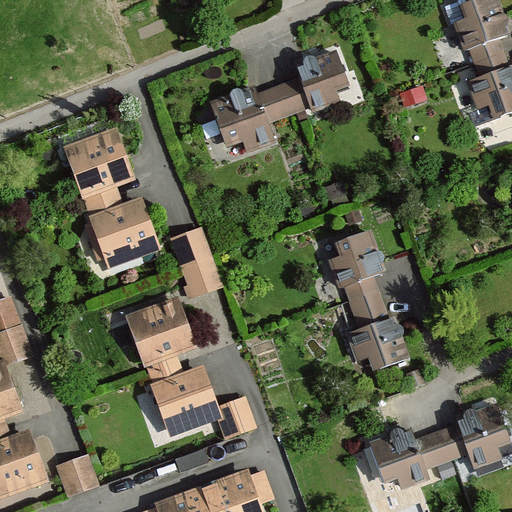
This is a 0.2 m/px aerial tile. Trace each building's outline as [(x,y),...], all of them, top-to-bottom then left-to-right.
[(497,40),(507,38),(495,0),(478,0),(461,6),(466,21),(456,24),(465,51),(471,50),(497,40)] [(471,50),(481,79),(508,70),(503,55),(497,40),(471,50)] [(310,110),(339,100),(335,88),(348,84),(338,53),(296,67),(300,80),(309,106),(310,110)] [(495,119),(511,113),(511,68),(508,70),(481,79),(469,84),(478,109),(490,104),(495,119)] [(309,106),(300,80),(280,87),(259,95),(268,121),(309,106)] [(424,86),(402,93),(407,107),(429,100),(424,86)] [(257,88),(211,104),(225,144),(243,138),(247,150),(275,140),(268,121),(259,95),(257,88)] [(116,130),(67,147),(83,193),(115,182),(132,176),(116,130)] [(115,182),(83,193),(92,217),(124,206),(120,195),(115,182)] [(108,264),(158,245),(141,199),(124,206),(92,217),(108,264)] [(190,297),(222,285),(201,228),(187,234),(172,239),(191,287),(187,288),(190,297)] [(332,261),(342,288),(347,286),(374,277),(383,274),(379,265),(369,234),(337,245),(342,258),(332,261)] [(347,286),(363,330),(389,321),(374,277),(347,286)] [(0,330),(22,323),(12,297),(0,301),(0,330)] [(145,364),(148,362),(175,352),(195,345),(193,340),(178,298),(127,317),(145,364)] [(363,330),(349,335),(358,361),(371,356),(376,371),(410,359),(398,325),(396,319),(389,321),(363,330)] [(33,356),(22,323),(0,330),(0,356),(2,362),(0,362),(0,420),(6,419),(24,413),(7,365),(33,356)] [(156,384),(184,374),(175,352),(148,362),(156,384)] [(153,385),(171,433),(219,415),(217,408),(202,367),(184,374),(156,384),(153,385)] [(426,385),(421,369),(407,374),(413,390),(426,385)] [(217,408),(219,415),(227,436),(254,426),(244,398),(217,408)] [(463,418),(458,420),(460,425),(470,452),(476,467),(501,458),(496,447),(510,442),(497,406),(463,418)] [(0,442),(13,438),(9,429),(6,419),(0,420),(0,442)] [(460,425),(414,442),(424,469),(470,452),(460,425)] [(397,477),(401,489),(428,479),(424,469),(414,442),(409,430),(404,432),(370,445),(384,481),(397,477)] [(0,442),(0,499),(48,481),(30,431),(13,438),(0,442)] [(176,461),(181,473),(209,464),(205,451),(176,461)] [(72,461),(57,467),(68,496),(99,485),(88,455),(72,461)] [(156,505),(158,509),(158,511),(263,511),(260,502),(272,498),(264,474),(252,479),(249,471),(200,489),(156,505)]
